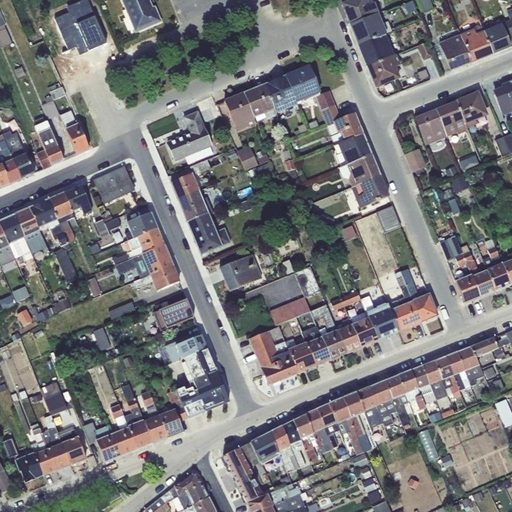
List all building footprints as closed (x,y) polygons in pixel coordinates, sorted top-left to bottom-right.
[(104,45),(106,44),(87,0),(81,0),(66,6),(69,13),(55,19),(68,50),(62,53),(62,54),(76,48),(78,47),(81,53),(88,51),(88,52),(104,45)] [(139,30),(125,0),(121,0),(135,32),(139,30)] [(125,0),(139,30),(160,21),(154,8),(152,9),(148,0),(125,0)] [(366,0),(351,0),(342,4),(350,25),(378,14),(379,14),(374,3),(368,5),(366,0)] [(429,0),(417,0),(416,1),(421,13),(424,12),(424,13),(433,10),(429,0)] [(412,1),(404,4),(408,13),(416,10),(412,1)] [(378,14),(350,25),(359,46),(386,35),(387,35),(378,14)] [(511,19),(510,20),(483,32),(492,55),(511,47),(506,36),(511,34),(511,36),(511,35),(511,19)] [(0,25),(0,41),(3,48),(12,44),(4,26),(4,24),(0,25)] [(471,63),(492,55),(483,32),(481,27),(479,28),(479,25),(473,28),(473,29),(460,35),(471,63)] [(386,35),(359,46),(367,67),(394,56),(386,35)] [(471,63),(460,35),(439,43),(445,58),(450,71),(471,63)] [(427,43),(417,47),(423,62),(433,57),(427,43)] [(439,43),(432,46),(438,61),(445,58),(439,43)] [(79,56),(88,52),(88,51),(81,53),(78,47),(76,48),(79,56)] [(394,56),(367,67),(376,88),(399,78),(394,68),(399,66),(395,56),(394,56)] [(57,62),(63,77),(73,73),(67,58),(57,62)] [(315,97),(319,95),(308,67),(303,69),(304,73),(302,74),(301,70),(300,70),(300,71),(299,71),(299,72),(298,73),(298,74),(296,74),(295,73),(287,76),(285,77),(297,104),(303,101),(303,102),(304,102),(310,99),(315,97)] [(426,69),(417,73),(420,81),(429,77),(426,69)] [(297,104),(285,77),(264,85),(274,110),(276,115),(287,110),(288,111),(293,109),(293,107),(297,105),(297,104)] [(511,80),(501,85),(502,89),(495,91),(494,95),(502,116),(511,112),(511,80)] [(48,88),(53,100),(66,95),(62,87),(61,87),(59,83),(48,88)] [(274,110),(264,85),(244,94),(254,119),(264,115),(274,110)] [(320,111),(334,105),(329,91),(319,95),(315,97),(320,111)] [(254,119),(244,94),(224,102),(236,132),(256,124),(254,119)] [(477,94),(456,102),(467,129),(479,124),(478,120),(486,117),(477,94)] [(48,120),(59,115),(53,101),(52,101),(50,97),(44,99),(46,104),(41,106),(48,120)] [(467,129),(456,102),(435,111),(444,133),(446,137),(457,133),(458,135),(468,131),(467,129)] [(334,146),(363,134),(354,114),(340,119),(334,105),(320,111),(326,126),(333,124),(337,134),(330,137),(334,146)] [(276,115),(274,110),(264,115),(266,120),(276,116),(276,115)] [(444,133),(435,111),(414,119),(423,141),(444,133)] [(76,153),(77,156),(82,153),(83,153),(89,150),(78,125),(76,126),(70,112),(60,116),(76,153)] [(197,113),(184,118),(190,133),(167,143),(174,161),(211,146),(197,113)] [(36,126),(34,127),(44,150),(51,167),(64,162),(63,159),(47,122),(45,123),(43,118),(34,122),(36,126)] [(304,124),(297,127),(300,135),(308,132),(304,124)] [(10,131),(2,135),(21,180),(39,172),(32,157),(27,159),(16,134),(12,136),(10,131)] [(425,146),(446,137),(444,133),(423,141),(425,146)] [(511,133),(503,137),(510,154),(511,152),(511,133)] [(339,168),(371,155),(363,134),(334,146),(333,146),(335,151),(332,152),(339,168)] [(0,162),(10,185),(21,180),(2,135),(0,135),(0,162)] [(510,154),(503,137),(495,141),(502,157),(510,154)] [(237,152),(245,171),(258,166),(250,147),(237,152)] [(419,149),(405,155),(412,173),(414,172),(423,168),(426,167),(419,149)] [(51,167),(44,150),(36,154),(43,170),(51,167)] [(234,150),(228,153),(231,161),(238,158),(234,150)] [(260,165),(268,162),(269,161),(266,155),(258,158),(260,165)] [(351,188),(380,176),(371,155),(339,168),(342,177),(348,180),(351,188)] [(476,156),(460,162),(463,171),(479,165),(476,156)] [(190,168),(193,176),(202,172),(201,172),(210,168),(207,160),(190,168)] [(288,172),(291,180),(298,179),(295,170),(292,160),(285,162),(288,172)] [(0,189),(10,185),(0,162),(0,189)] [(267,164),(256,169),(258,175),(270,170),(267,164)] [(124,167),(93,181),(104,204),(131,192),(128,185),(131,184),(124,167)] [(454,167),(445,171),(448,178),(457,174),(454,167)] [(423,168),(414,172),(416,176),(425,173),(423,168)] [(170,184),(177,200),(199,191),(192,174),(170,184)] [(388,197),(380,176),(351,188),(359,209),(388,197)] [(456,194),(469,188),(465,179),(464,179),(463,176),(450,181),(456,194)] [(81,186),(63,194),(71,213),(80,209),(84,216),(92,212),(81,186)] [(177,200),(187,224),(209,215),(213,213),(207,198),(203,200),(199,191),(177,200)] [(63,194),(48,201),(68,244),(76,240),(67,221),(74,218),(71,213),(63,194)] [(454,199),(448,201),(454,214),(460,212),(454,199)] [(248,200),(241,203),(244,211),(252,208),(248,200)] [(48,201),(29,209),(39,232),(48,227),(54,241),(57,240),(61,250),(54,253),(67,283),(78,278),(66,252),(70,250),(68,244),(48,201)] [(392,206),(375,213),(384,234),(401,227),(392,206)] [(29,209),(14,216),(32,255),(43,250),(45,254),(48,253),(39,232),(29,209)] [(150,213),(125,223),(129,232),(124,234),(128,241),(157,229),(150,213)] [(209,215),(187,224),(200,256),(231,243),(225,228),(216,232),(209,215)] [(14,216),(0,221),(0,228),(14,259),(22,256),(25,262),(33,258),(32,255),(14,216)] [(321,216),(318,224),(331,229),(334,221),(321,216)] [(117,218),(104,224),(107,232),(121,226),(117,218)] [(103,220),(95,224),(102,240),(110,237),(107,232),(104,224),(103,220)] [(352,226),(340,231),(344,241),(356,236),(352,226)] [(0,228),(0,265),(14,259),(0,228)] [(504,228),(497,232),(504,247),(511,244),(504,228)] [(164,245),(157,229),(128,241),(132,251),(126,254),(127,254),(117,258),(116,257),(112,258),(115,266),(164,245)] [(467,266),(460,248),(455,237),(439,243),(447,261),(455,258),(459,269),(467,266)] [(486,270),(495,292),(510,286),(499,260),(491,240),(484,242),(487,250),(490,257),(482,260),(486,270)] [(172,266),(164,245),(115,266),(119,275),(137,267),(142,279),(172,266)] [(467,266),(471,276),(480,298),(495,292),(486,270),(479,273),(474,260),(473,260),(466,246),(460,248),(467,266)] [(376,251),(368,254),(372,262),(380,259),(376,251)] [(252,255),(219,269),(229,292),(262,278),(252,255)] [(499,260),(510,286),(511,284),(511,259),(509,261),(508,257),(499,260)] [(289,260),(282,263),(287,275),(294,272),(289,260)] [(179,282),(172,266),(142,279),(134,282),(136,289),(152,282),(156,292),(179,282)] [(294,274),(304,298),(320,292),(310,267),(294,274)] [(400,272),(421,323),(437,316),(426,290),(417,294),(407,270),(400,272)] [(388,305),(399,332),(421,323),(400,272),(394,275),(404,298),(388,305)] [(455,282),(465,305),(480,298),(471,276),(455,282)] [(94,296),(102,293),(96,277),(89,280),(94,296)] [(276,292),(274,284),(247,292),(249,300),(276,292)] [(25,287),(12,293),(16,302),(29,296),(25,287)] [(344,307),(360,300),(357,292),(340,299),(344,307)] [(365,313),(377,341),(399,332),(388,305),(388,304),(385,305),(385,304),(376,308),(376,309),(374,310),(369,296),(360,300),(365,313)] [(6,307),(14,303),(12,297),(3,300),(6,307)] [(303,315),(310,312),(304,298),(269,311),(275,326),(303,315)] [(67,299),(54,304),(58,313),(71,307),(67,299)] [(344,307),(340,299),(331,303),(334,311),(344,307)] [(160,331),(188,320),(194,318),(186,300),(153,313),(160,331)] [(132,302),(109,312),(112,320),(135,310),(132,302)] [(320,337),(330,360),(346,354),(336,331),(325,305),(310,312),(313,319),(318,317),(319,320),(322,319),(328,334),(320,337)] [(57,314),(54,307),(47,310),(50,318),(57,314)] [(26,310),(17,315),(23,326),(32,321),(26,310)] [(41,321),(49,318),(46,311),(38,314),(41,321)] [(349,319),(361,348),(377,341),(365,313),(349,319)] [(336,331),(346,354),(361,348),(349,319),(342,322),(344,328),(336,331)] [(279,327),(249,340),(268,386),(298,374),(285,342),(285,341),(274,346),(272,341),(282,336),(279,327)] [(305,343),(315,367),(330,360),(320,337),(316,327),(301,333),(305,343)] [(102,328),(93,332),(101,352),(111,348),(102,328)] [(206,349),(201,336),(199,332),(165,347),(172,363),(182,359),(206,349)] [(493,339),(470,348),(475,358),(509,344),(506,335),(501,337),(502,340),(495,343),(493,339)] [(86,338),(79,341),(82,349),(89,346),(86,338)] [(285,342),(298,374),(315,367),(305,343),(296,346),(293,339),(285,342)] [(470,348),(457,353),(470,387),(476,385),(475,380),(484,377),(475,358),(470,348)] [(501,348),(494,352),(497,360),(505,356),(501,348)] [(216,371),(206,349),(182,359),(184,362),(180,364),(189,385),(193,383),(192,382),(216,371)] [(457,353),(445,358),(459,391),(470,387),(457,353)] [(130,357),(123,360),(126,368),(134,365),(130,357)] [(445,358),(434,362),(447,396),(452,394),(454,399),(461,397),(459,391),(445,358)] [(434,362),(422,367),(435,401),(447,396),(434,362)] [(422,367),(410,371),(424,405),(435,401),(422,367)] [(492,367),(483,371),(487,380),(496,376),(492,367)] [(229,402),(216,371),(192,382),(193,383),(204,412),(229,402)] [(410,371),(398,376),(408,401),(414,399),(416,403),(419,411),(425,409),(424,405),(410,371)] [(398,376),(385,381),(397,412),(405,429),(409,427),(408,424),(410,423),(402,406),(408,403),(408,401),(398,376)] [(500,380),(493,383),(497,392),(504,389),(500,380)] [(385,381),(369,388),(383,424),(384,428),(394,424),(390,415),(397,412),(385,381)] [(51,416),(51,417),(67,410),(56,383),(40,389),(51,416)] [(187,419),(204,412),(193,383),(189,385),(176,390),(187,419)] [(137,450),(152,444),(143,422),(129,385),(121,388),(130,411),(131,411),(132,414),(124,417),(137,450)] [(369,388),(356,394),(364,414),(370,429),(383,424),(369,388)] [(179,422),(187,419),(176,390),(167,394),(174,410),(158,416),(167,438),(183,432),(179,422)] [(152,444),(167,438),(158,416),(149,392),(141,395),(150,419),(143,422),(152,444)] [(356,394),(342,399),(363,452),(364,453),(371,450),(358,416),(364,414),(356,394)] [(342,399),(328,405),(339,431),(341,435),(347,433),(356,455),(363,452),(342,399)] [(511,414),(506,400),(494,404),(505,428),(511,425),(511,414)] [(18,401),(14,403),(26,435),(30,433),(18,401)] [(120,456),(137,450),(124,417),(119,405),(110,408),(119,431),(112,435),(120,456)] [(328,405),(317,410),(332,449),(338,446),(333,434),(339,431),(328,405)] [(452,409),(441,414),(443,419),(454,414),(452,409)] [(317,410),(305,415),(315,439),(321,454),(332,450),(332,449),(317,410)] [(443,419),(441,414),(439,412),(429,416),(432,423),(443,419)] [(293,421),(304,449),(310,463),(318,460),(310,441),(315,439),(305,415),(304,415),(304,416),(297,419),(293,421)] [(42,434),(56,471),(70,465),(58,433),(51,417),(51,416),(43,419),(48,431),(42,434)] [(293,421),(282,427),(299,469),(305,466),(299,451),(304,449),(293,421)] [(104,463),(120,456),(112,435),(108,426),(96,431),(93,423),(82,427),(89,445),(96,442),(104,463)] [(30,446),(32,449),(42,476),(56,471),(42,434),(38,424),(31,426),(32,431),(37,443),(30,446)] [(58,433),(70,465),(86,459),(77,437),(76,437),(72,427),(58,433)] [(282,427),(270,433),(280,456),(287,474),(299,469),(282,427)] [(422,432),(431,460),(439,457),(430,429),(422,432)] [(270,433),(251,443),(261,463),(262,465),(280,456),(270,433)] [(14,456),(18,455),(17,452),(12,439),(8,440),(6,436),(0,438),(3,442),(2,443),(8,459),(14,456)] [(251,443),(239,449),(247,465),(255,480),(257,486),(262,484),(254,466),(261,463),(251,443)] [(18,455),(14,456),(16,460),(14,461),(19,473),(22,472),(26,483),(42,476),(32,449),(18,455)] [(239,449),(223,457),(231,473),(247,465),(239,449)] [(364,454),(351,460),(354,467),(350,469),(351,472),(369,464),(364,454)] [(450,457),(441,460),(444,468),(453,464),(450,457)] [(247,465),(231,473),(239,488),(255,480),(247,465)] [(0,466),(0,487),(0,488),(3,492),(4,492),(3,491),(10,487),(10,488),(11,487),(0,466)] [(173,499),(201,484),(196,474),(191,474),(144,511),(156,511),(166,504),(171,500),(173,499)] [(372,478),(362,483),(366,493),(376,489),(372,478)] [(410,479),(407,485),(415,490),(419,483),(410,479)] [(255,480),(239,488),(246,504),(263,496),(261,492),(257,486),(255,480)] [(511,485),(510,480),(502,483),(505,490),(511,487),(511,485)] [(180,511),(208,498),(201,484),(173,499),(171,500),(176,511),(180,511)] [(274,491),(263,496),(246,504),(249,511),(259,511),(299,494),(301,494),(298,488),(294,489),(292,484),(274,491)] [(263,496),(274,491),(272,487),(261,492),(263,496)] [(110,501),(119,496),(115,490),(111,492),(110,491),(106,493),(110,501)] [(377,491),(367,495),(372,504),(381,500),(377,491)] [(481,492),(473,495),(477,503),(484,500),(481,492)] [(292,511),(305,507),(299,494),(259,511),(292,511)] [(214,511),(215,511),(208,498),(180,511),(214,511)] [(468,498),(461,501),(465,507),(464,508),(466,511),(471,509),(469,506),(471,505),(468,498)] [(389,511),(385,502),(372,507),(374,511),(389,511)]
